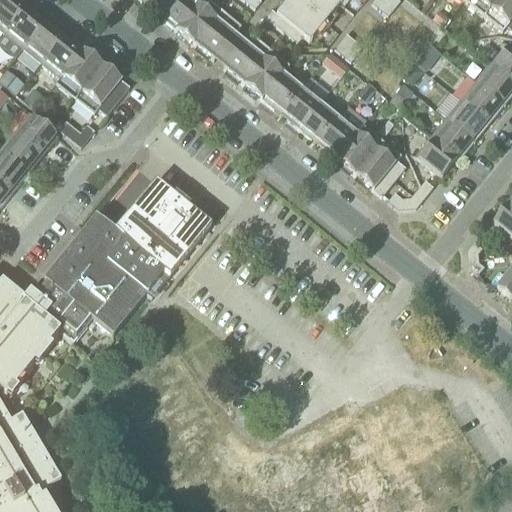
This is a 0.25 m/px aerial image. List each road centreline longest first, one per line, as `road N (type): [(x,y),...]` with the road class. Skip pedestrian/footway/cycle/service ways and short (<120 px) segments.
road 1 (unclassified): [(415,272),(181,83)]
road 2 (residential): [(0,240),(14,250),(93,158),(128,150),(181,83)]
road 3 (residential): [(415,272),(511,156)]
road 4 (unclassified): [(181,83),(77,0)]
road 5 (unclassified): [(511,355),(415,272)]
